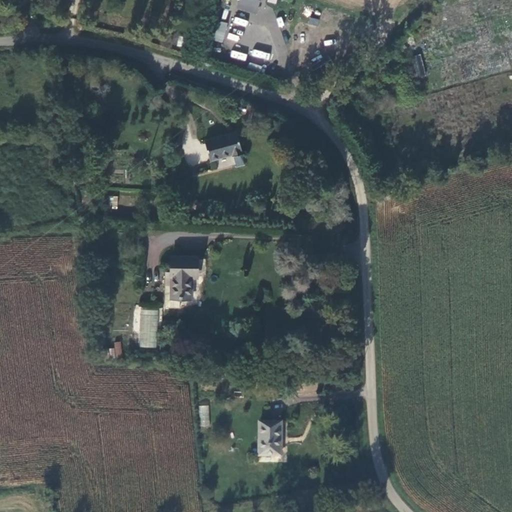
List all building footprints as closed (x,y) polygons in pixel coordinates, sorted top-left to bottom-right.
[(259,0),(238,0),(238,4),(257,10),(259,0)] [(234,17),(233,24),(246,27),(248,20),(234,17)] [(310,17),(307,23),(317,27),(319,20),(310,17)] [(213,40),(222,43),(229,24),(220,21),(213,40)] [(418,34),(430,89),(447,86),(446,79),(436,82),(434,73),(430,74),(428,68),(431,68),(425,41),(437,39),(436,30),(418,34)] [(268,61),(271,53),(253,48),(250,55),(268,61)] [(245,61),(247,54),(232,49),(229,56),(245,61)] [(416,77),(426,75),(421,55),(411,57),(416,77)] [(261,71),(262,66),(249,62),(248,67),(261,71)] [(70,99),(63,100),(67,133),(75,132),(70,99)] [(232,153),(234,161),(242,159),(233,128),(203,137),(209,158),(231,151),(231,153),(232,153)] [(109,208),(117,209),(117,196),(109,196),(109,208)] [(169,256),(169,296),(189,296),(189,275),(195,275),(195,256),(169,256)] [(138,346),(156,348),(159,309),(141,308),(138,346)] [(113,358),(123,356),(120,341),(111,342),(113,358)] [(198,406),(200,427),(210,426),(208,405),(198,406)] [(279,425),(267,425),(258,425),(258,435),(279,437),(279,425)] [(279,458),(279,437),(258,435),(258,458),(279,458)]
